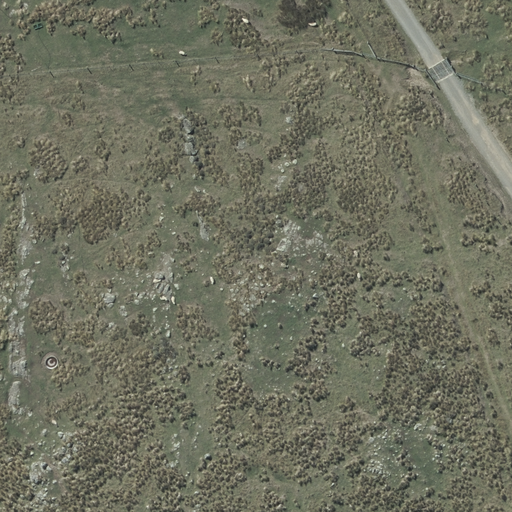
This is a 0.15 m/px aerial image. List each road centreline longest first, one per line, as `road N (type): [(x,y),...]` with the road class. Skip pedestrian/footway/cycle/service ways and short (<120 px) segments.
road 1 (track): [(511,440),(447,262),(332,0)]
road 2 (track): [(394,0),(511,181)]
